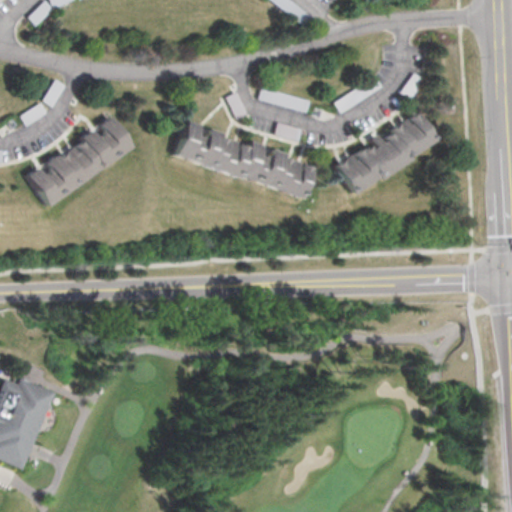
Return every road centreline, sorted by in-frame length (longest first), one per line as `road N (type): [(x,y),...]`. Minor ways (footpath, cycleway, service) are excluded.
road 1 (residential): [(498,15),(337,32),(190,71),(81,71),(0,47)]
road 2 (residential): [(418,278),(0,292)]
road 3 (tertiary): [(506,167),(497,0)]
